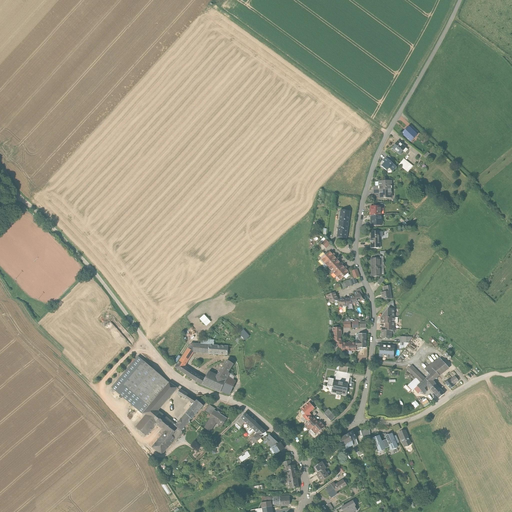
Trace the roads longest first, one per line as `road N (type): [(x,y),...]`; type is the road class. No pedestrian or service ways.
road 1 (unclassified): [(359,422),(375,324),(354,253),(361,207),(379,146),(459,0)]
road 2 (unclassified): [(306,468),(257,418),(174,374),(90,266),(24,201),(0,194)]
road 3 (track): [(147,343),(99,392),(33,330),(0,283)]
road 4 (track): [(399,111),(511,225)]
